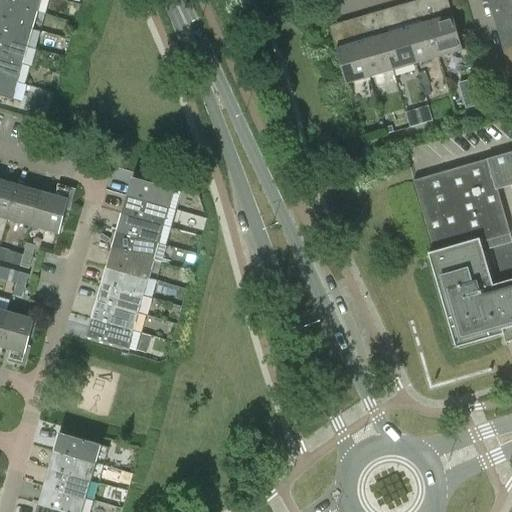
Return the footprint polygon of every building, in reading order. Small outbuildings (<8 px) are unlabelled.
[(0,0),(0,19),(34,29),(39,12),(0,0)] [(0,0),(39,12),(41,0),(0,0)] [(406,30),(416,64),(439,58),(422,0),(413,3),(420,26),(406,30)] [(422,0),(439,58),(462,51),(452,16),(438,20),(431,0),(422,0)] [(511,0),(487,0),(490,9),(511,2),(511,0)] [(511,2),(490,9),(493,18),(511,12),(511,2)] [(416,64),(406,30),(392,34),(385,11),(376,14),(393,71),(416,64)] [(393,71),(376,14),(367,16),(374,39),(360,43),(370,78),(393,71)] [(0,38),(28,47),(34,29),(0,19),(0,38)] [(330,27),(336,50),(346,84),(370,78),(360,43),(346,47),(339,24),(330,27)] [(0,58),(23,65),(28,47),(0,38),(0,58)] [(511,42),(501,46),(504,55),(511,52),(511,42)] [(0,76),(19,82),(23,65),(0,58),(0,76)] [(19,82),(0,76),(0,97),(13,101),(19,82)] [(467,97),(470,108),(481,105),(478,94),(467,97)] [(410,126),(421,123),(419,113),(407,116),(410,126)] [(511,279),(493,285),(483,251),(511,242),(511,238),(498,191),(511,186),(511,152),(413,182),(434,252),(429,254),(456,348),(504,334),(503,328),(511,325),(511,279)] [(127,196),(177,210),(182,192),(132,178),(127,196)] [(0,179),(0,217),(7,219),(17,185),(0,179)] [(32,226),(41,192),(17,185),(7,219),(32,226)] [(69,207),(73,190),(57,186),(54,195),(41,192),(32,226),(59,234),(67,206),(69,207)] [(121,213),(165,226),(172,228),(177,210),(127,196),(121,213)] [(117,230),(160,243),(165,226),(121,213),(117,230)] [(112,248),(155,260),(162,262),(167,245),(160,243),(117,230),(112,248)] [(24,254),(20,266),(29,269),(35,245),(25,242),(22,254),(24,254)] [(0,247),(0,260),(20,266),(24,254),(22,254),(0,247)] [(107,265),(150,278),(155,260),(112,248),(107,265)] [(102,283),(145,296),(150,278),(107,265),(102,283)] [(0,279),(7,282),(10,269),(0,266),(0,279)] [(29,275),(18,272),(12,295),(22,298),(29,275)] [(97,301),(140,313),(145,296),(102,283),(97,301)] [(92,318),(135,331),(140,313),(97,301),(92,318)] [(27,347),(35,319),(7,311),(0,336),(0,346),(10,350),(8,359),(24,364),(29,348),(27,347)] [(135,331),(92,318),(86,337),(137,352),(143,333),(135,331)] [(54,451),(97,463),(104,465),(110,447),(59,433),(54,451)] [(49,468),(92,481),(97,463),(54,451),(49,468)] [(44,486),(87,498),(94,500),(100,483),(92,481),(49,468),(44,486)] [(39,504),(68,511),(83,511),(87,498),(44,486),(39,504)]
